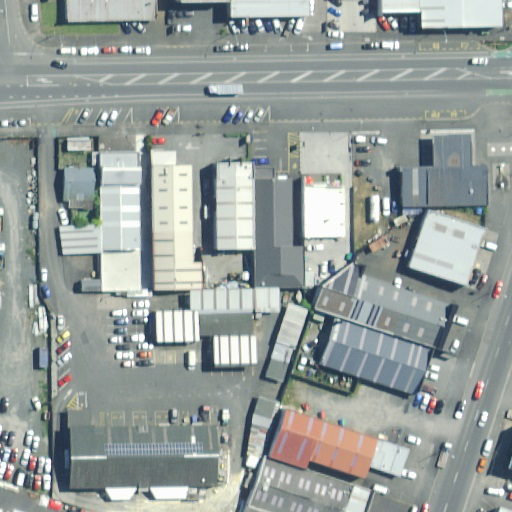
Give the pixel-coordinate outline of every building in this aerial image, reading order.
[(70,0),(71,28),(165,24),(163,0),(70,0)] [(188,0),(188,10),(239,10),(238,0),(188,0)] [(317,0),(238,0),(239,10),(239,23),(317,22),(317,0)] [(427,0),(388,0),(389,21),(428,21),(427,0)] [(508,0),(427,0),(428,21),(428,33),(509,32),(508,0)] [(434,163),(403,164),(404,204),(489,202),(488,163),(473,163),(472,131),(434,132),(434,163)] [(91,150),(90,139),(67,139),(67,151),(91,150)] [(139,150),(101,151),(103,223),(103,249),(142,248),(139,150)] [(176,150),(152,150),(155,287),(192,288),(204,288),(203,260),(195,261),(193,161),(177,162),(176,150)] [(255,159),(219,160),(219,246),(256,245),(255,177),(255,159)] [(94,167),(65,166),(64,200),(70,200),(70,206),(93,207),(94,167)] [(293,176),(255,177),(256,245),(257,287),(279,287),(306,284),(305,244),(294,244),(293,176)] [(340,188),(300,188),(301,238),(341,237),(340,188)] [(488,226),(431,207),(412,264),(469,283),(488,226)] [(103,249),(103,223),(60,226),(64,253),(103,249)] [(38,257),(20,257),(20,292),(38,292),(38,257)] [(318,304),(433,341),(440,321),(446,323),(452,302),(364,273),(363,275),(360,275),(364,265),(355,261),(325,282),(318,304)] [(100,279),(82,279),(82,290),(101,289),(100,279)] [(204,288),(192,288),(192,308),(199,308),(200,334),(215,334),(254,334),(253,307),(256,307),(256,310),(280,310),(279,287),(257,287),(204,288)] [(308,308),(290,302),(277,341),(295,347),(308,308)] [(157,340),(200,339),(200,334),(199,308),(192,308),(157,309),(157,340)] [(435,347),(337,315),(321,363),(419,395),(435,347)] [(256,333),(254,334),(215,334),(215,365),(257,365),(256,333)] [(295,347),(277,341),(266,375),(284,381),(295,347)] [(260,396),(251,423),(245,466),(256,469),(277,402),(260,396)] [(379,437),(288,406),(271,455),(307,467),(311,458),(366,476),(371,465),(401,475),(410,448),(378,439),(379,437)] [(0,451),(22,458),(28,436),(21,434),(23,425),(0,418),(0,451)] [(64,489),(213,487),(212,427),(63,429),(64,489)] [(511,437),(510,437),(498,472),(511,476),(511,437)] [(266,454),(249,505),(270,511),(369,511),(376,489),(307,467),(271,455),(266,454)]
